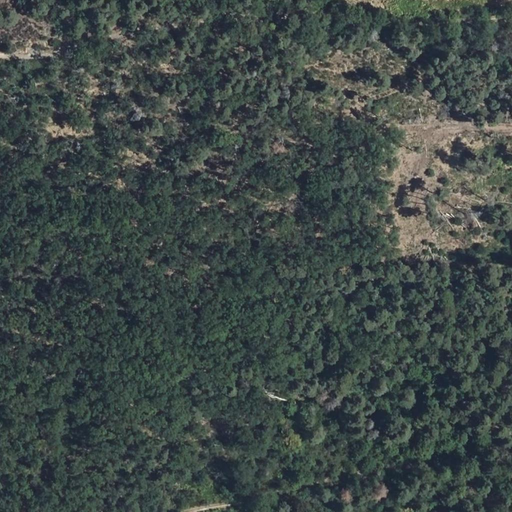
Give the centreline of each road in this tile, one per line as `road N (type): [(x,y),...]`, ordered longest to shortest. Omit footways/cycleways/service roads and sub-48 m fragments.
road 1 (track): [(511,15),(450,23),(317,16),(159,26),(47,57),(0,56)]
road 2 (track): [(511,38),(485,44),(352,116),(394,126),(511,126)]
road 3 (track): [(184,511),(511,448)]
road 4 (track): [(214,507),(0,435)]
